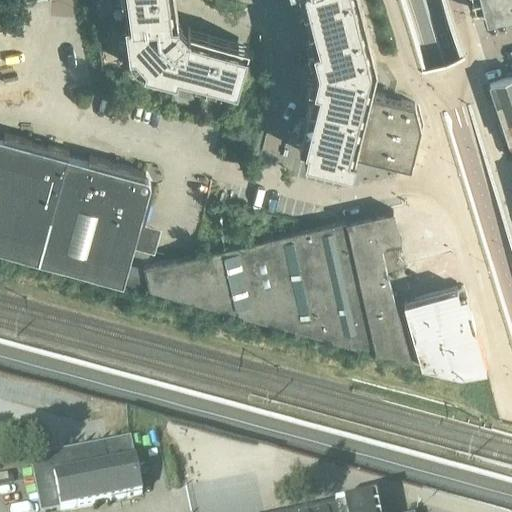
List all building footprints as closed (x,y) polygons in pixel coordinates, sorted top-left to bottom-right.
[(128,0),(131,20),(125,20),(129,54),(135,53),(145,64),(143,70),(176,79),(178,73),(214,82),(237,88),(247,49),(249,43),(190,27),(187,27),(177,16),(177,13),(175,0),(128,0)] [(302,0),(317,58),(318,60),(298,140),(307,142),(304,153),(352,165),(354,153),(348,152),(363,89),(368,91),(376,61),(376,60),(373,47),(360,0),(302,0)] [(511,0),(472,0),(475,8),(484,6),(486,17),(511,9),(511,0)] [(511,75),(490,83),(496,101),(511,95),(511,75)] [(363,89),(348,152),(354,153),(369,157),(407,166),(410,167),(411,165),(420,125),(415,105),(415,102),(404,100),(368,91),(363,89)] [(511,95),(496,101),(502,120),(511,117),(511,95)] [(511,117),(502,120),(508,139),(511,138),(511,117)] [(0,248),(38,259),(68,149),(4,132),(3,135),(0,134),(0,248)] [(69,150),(68,149),(38,259),(123,282),(133,244),(154,250),(161,225),(144,220),(153,185),(147,183),(144,177),(146,170),(89,155),(88,159),(68,154),(69,150)] [(182,257),(143,265),(149,290),(302,331),(409,360),(411,358),(396,304),(387,270),(405,265),(393,209),(346,220),(344,220),(319,226),(194,255),(193,255),(183,257),(182,257)] [(404,302),(396,304),(411,358),(409,360),(419,363),(421,363),(461,372),(485,368),(486,368),(475,327),(471,310),(470,310),(466,294),(460,296),(458,288),(457,286),(404,301),(404,302)] [(29,460),(32,473),(39,511),(57,511),(60,511),(141,495),(134,461),(130,440),(29,460)] [(373,511),(371,500),(313,511),(373,511)]
